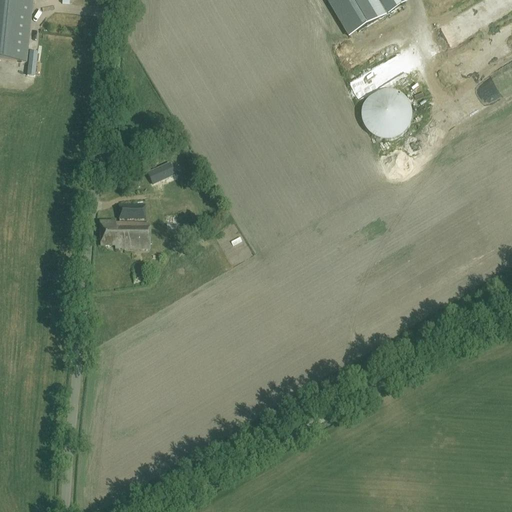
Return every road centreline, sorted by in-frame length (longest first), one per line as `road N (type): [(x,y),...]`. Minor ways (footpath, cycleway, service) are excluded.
road 1 (tertiary): [(64,511),(120,0)]
road 2 (track): [(161,511),(511,317)]
